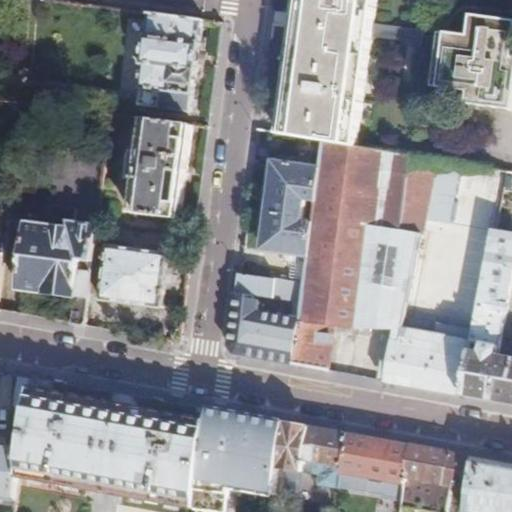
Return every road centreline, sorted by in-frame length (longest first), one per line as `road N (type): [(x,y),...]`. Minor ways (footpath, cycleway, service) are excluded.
road 1 (residential): [(205,374),(250,7)]
road 2 (residential): [(511,434),(205,374)]
road 3 (residential): [(205,374),(0,337)]
